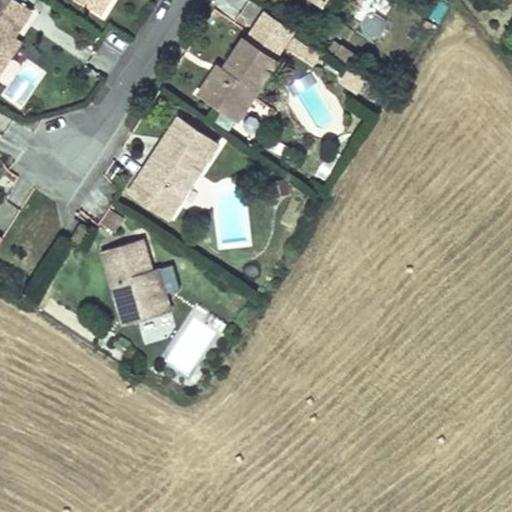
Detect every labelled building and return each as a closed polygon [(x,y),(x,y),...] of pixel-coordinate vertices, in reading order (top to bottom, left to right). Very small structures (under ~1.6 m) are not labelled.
[(0,0),(0,59),(15,36),(33,9),(18,0),(0,0)] [(85,0),(83,3),(101,14),(109,0),(85,0)] [(284,48),(296,25),(261,7),(249,31),(284,48)] [(0,72),(21,41),(15,36),(0,59),(0,72)] [(308,46),(294,37),(288,45),(303,55),(308,46)] [(248,107),(278,61),(245,38),(225,68),(222,73),(212,75),(200,93),(225,110),(248,107)] [(334,38),(322,63),(343,74),(355,49),(334,38)] [(314,62),(320,54),(308,46),(303,55),(314,62)] [(349,63),(342,76),(361,87),(368,74),(349,63)] [(222,73),(225,68),(220,64),(212,75),(222,73)] [(239,120),(248,107),(225,110),(239,120)] [(178,206),(219,142),(180,116),(164,139),(169,143),(156,163),(151,160),(138,180),(178,206)] [(156,163),(169,143),(164,139),(151,160),(156,163)] [(178,206),(138,180),(129,193),(169,219),(178,206)] [(114,231),(124,217),(110,208),(101,222),(114,231)] [(81,244),(91,229),(84,225),(77,234),(76,233),(73,238),(81,244)] [(160,295),(152,270),(143,239),(102,252),(120,311),(134,306),(138,321),(172,311),(166,293),(160,295)] [(166,293),(159,268),(152,270),(160,295),(166,293)] [(138,321),(134,306),(120,311),(124,325),(138,321)] [(191,313),(165,360),(190,374),(217,328),(191,313)]
